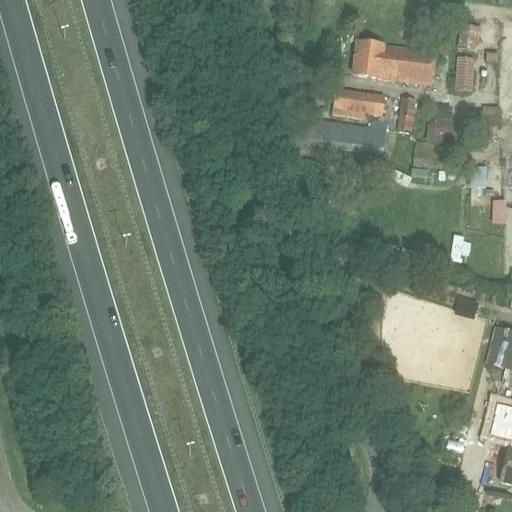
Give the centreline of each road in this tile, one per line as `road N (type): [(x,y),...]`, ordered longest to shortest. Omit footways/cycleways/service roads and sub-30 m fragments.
road 1 (motorway): [(0,0),(163,511)]
road 2 (motorway): [(252,511),(97,0)]
road 3 (unclassified): [(379,511),(268,86),(256,0)]
